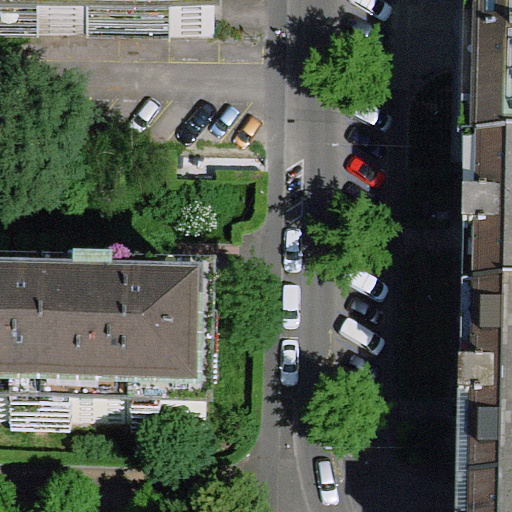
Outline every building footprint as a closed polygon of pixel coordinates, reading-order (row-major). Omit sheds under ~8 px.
[(216,0),(0,0),(0,36),(216,40),(216,0)] [(511,0),(471,0),(470,170),(511,170),(511,0)] [(511,170),(470,170),(467,317),(511,318),(511,170)] [(45,296),(0,294),(0,422),(43,424),(45,296)] [(208,300),(45,296),(43,424),(207,428),(208,300)] [(462,499),(462,511),(511,511),(511,318),(467,317),(462,499)]
